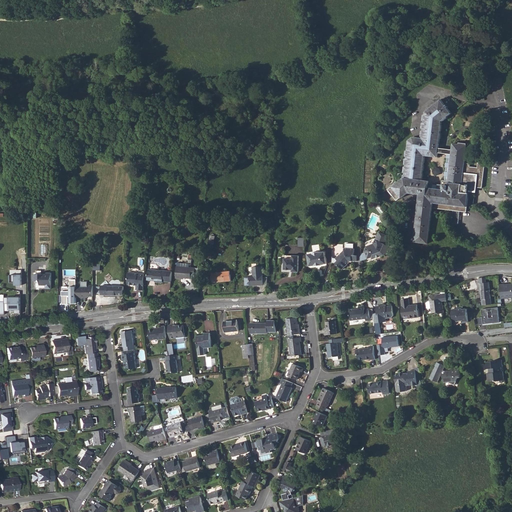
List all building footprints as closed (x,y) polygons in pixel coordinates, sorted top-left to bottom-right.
[(499,61),(486,66),(487,70),(501,65),(499,61)] [(481,74),(488,72),(487,70),(486,66),(476,70),(478,75),(481,74)] [(432,208),(445,210),(448,185),(445,185),(445,190),(427,188),(428,181),(422,180),(423,174),(422,173),(422,172),(424,171),(424,166),(423,165),(423,164),(425,163),(425,158),(424,156),(437,158),(438,153),(442,154),(446,154),(451,155),(452,150),(443,149),(438,148),(439,140),(441,139),(441,134),(440,133),(440,132),(442,131),(442,125),(441,125),(442,121),(443,122),(447,118),(447,117),(451,114),(447,108),(448,107),(446,105),(445,106),(440,100),(425,112),(422,138),(413,137),(408,141),(407,151),(406,152),(405,157),(406,157),(406,159),(405,159),(404,165),(405,165),(405,167),(404,167),(403,173),(404,173),(404,175),(403,176),(403,177),(400,179),(400,181),(399,181),(398,180),(394,183),(394,185),(392,187),(391,186),(387,189),(395,200),(400,197),(401,199),(408,193),(418,195),(418,198),(419,198),(414,242),(427,243),(432,208)] [(453,144),(452,150),(445,210),(453,211),(460,212),(466,213),(469,191),(475,191),(475,188),(482,188),(485,164),(478,163),(477,168),(470,167),(470,163),(464,163),(467,145),(453,144)] [(448,185),(451,155),(446,154),(446,159),(447,159),(446,163),(445,163),(445,168),(446,168),(445,172),(444,172),(444,177),(445,177),(444,181),(443,181),(443,185),(445,185),(448,185)] [(392,257),(394,245),(392,244),(391,245),(387,242),(389,237),(385,235),(383,236),(378,234),(374,245),(366,248),(364,252),(367,260),(371,259),(372,260),(375,259),(376,257),(379,256),(380,257),(384,255),(385,254),(386,255),(392,257)] [(344,252),(336,259),(340,264),(338,266),(342,271),(348,265),(347,264),(349,262),(356,262),(357,256),(354,256),(354,250),(344,249),(344,252)] [(321,252),(314,252),(314,253),(309,254),(310,266),(315,266),(322,266),(322,265),(327,264),(326,252),(321,252)] [(292,260),(284,259),(283,269),(292,270),(292,272),(298,273),(299,256),(293,256),(292,260)] [(180,278),(191,279),(191,276),(192,267),(176,266),(175,279),(180,279),(180,278)] [(262,266),(248,267),(249,286),(254,285),(254,284),(257,284),(257,285),(263,285),(262,266)] [(168,271),(148,269),(147,281),(153,281),(153,280),(154,280),(154,282),(163,283),(163,282),(167,282),(171,282),(172,271),(168,271)] [(212,273),(213,283),(231,281),(230,271),(212,273)] [(143,291),(145,274),(138,274),(139,273),(129,272),(128,285),(134,286),(134,285),(136,285),(136,291),(143,291)] [(45,274),(34,274),(34,281),(39,281),(39,285),(51,285),(51,273),(45,273),(45,274)] [(22,275),(10,275),(10,282),(16,282),(16,285),(22,285),(22,275)] [(480,278),(482,305),(491,304),(489,282),(486,282),(486,277),(480,278)] [(70,303),(76,303),(76,298),(76,286),(76,279),(70,279),(70,286),(63,286),(63,304),(68,304),(68,297),(70,297),(70,303)] [(101,294),(123,295),(124,286),(112,286),(112,282),(108,282),(108,284),(106,283),(106,285),(101,285),(101,286),(97,286),(96,294),(101,294)] [(504,284),(499,285),(501,299),(511,297),(511,283),(506,285),(507,285),(504,286),(504,284)] [(88,287),(82,287),(82,286),(76,286),(76,298),(82,298),(82,300),(86,300),(86,298),(89,298),(89,297),(93,297),(93,286),(88,285),(88,287)] [(431,307),(432,312),(436,312),(439,313),(443,313),(441,299),(440,299),(439,294),(428,295),(429,300),(426,301),(427,307),(431,307)] [(20,298),(4,298),(4,301),(0,301),(0,314),(4,315),(4,304),(9,304),(9,310),(14,310),(14,314),(20,314),(20,298)] [(401,299),(403,317),(408,316),(409,318),(419,317),(417,304),(410,304),(409,299),(401,299)] [(350,320),(364,318),(365,321),(370,320),(368,308),(364,309),(363,305),(357,306),(357,310),(354,310),(354,308),(348,309),(350,320)] [(386,306),(382,306),(382,305),(375,306),(376,313),(373,313),(374,323),(379,323),(382,322),(381,319),(386,318),(391,318),(393,315),(392,305),(386,306)] [(498,307),(482,309),(483,317),(478,318),(479,324),(500,322),(498,307)] [(468,321),(467,309),(462,309),(462,308),(451,309),(453,321),(459,321),(459,320),(461,320),(461,322),(468,321)] [(301,333),(300,329),(299,329),(299,324),(298,317),(287,318),(289,334),(301,333)] [(224,321),(225,332),(239,331),(238,321),(233,321),(233,320),(224,321)] [(251,323),(251,333),(267,333),(268,332),(276,332),(275,320),(268,320),(268,323),(251,323)] [(325,321),(326,330),(326,335),(337,334),(335,320),(325,321)] [(170,339),(185,337),(183,325),(174,326),(174,324),(168,325),(170,339)] [(150,339),(157,338),(157,339),(167,338),(165,325),(160,326),(161,327),(156,328),(156,329),(149,330),(150,339)] [(121,331),(123,347),(124,350),(135,349),(135,344),(133,345),(131,329),(121,331)] [(204,347),(212,347),(210,332),(205,333),(205,335),(197,336),(198,348),(199,355),(205,354),(204,347)] [(95,348),(94,342),(93,342),(92,338),(92,336),(87,336),(87,338),(82,339),(84,353),(85,353),(94,352),(94,348),(95,348)] [(397,336),(383,337),(383,345),(378,345),(379,355),(385,355),(385,348),(398,346),(397,336)] [(338,355),(339,355),(338,342),(344,341),(343,338),(343,337),(337,338),(329,339),(330,342),(327,343),(327,350),(329,349),(330,356),(333,355),(338,355)] [(290,339),(291,356),(302,355),(300,342),(302,341),(301,338),(290,339)] [(65,339),(50,340),(52,353),(67,351),(65,339)] [(44,355),(43,344),(37,344),(38,346),(35,346),(29,347),(30,357),(30,360),(32,361),(38,360),(39,359),(39,356),(44,355)] [(368,347),(356,349),(356,353),(357,354),(358,359),(364,359),(365,359),(370,359),(375,359),(373,345),(368,346),(368,347)] [(8,359),(18,358),(19,360),(23,360),(22,358),(27,358),(25,347),(21,348),(17,348),(17,346),(14,347),(14,348),(11,348),(11,347),(6,348),(8,359)] [(136,367),(134,353),(136,353),(135,349),(124,350),(122,350),(123,354),(122,354),(122,360),(125,359),(125,362),(124,362),(125,368),(129,368),(130,368),(136,367)] [(98,369),(96,356),(95,356),(95,352),(94,352),(85,353),(87,371),(98,369)] [(167,365),(168,372),(174,371),(175,372),(178,372),(176,358),(178,358),(177,354),(169,355),(165,355),(166,359),(165,360),(166,365),(167,365)] [(502,371),(501,366),(502,366),(501,359),(492,360),(492,361),(490,362),(489,361),(485,361),(486,368),(487,368),(488,372),(486,372),(487,381),(496,380),(495,379),(498,378),(498,379),(503,379),(503,371),(502,371)] [(454,384),(458,377),(457,374),(460,374),(459,369),(445,370),(444,371),(442,370),(445,365),(436,361),(429,378),(437,382),(440,375),(442,376),(443,382),(448,382),(454,384)] [(288,375),(297,379),(301,371),(303,372),(304,368),(293,363),(288,375)] [(408,373),(404,373),(402,372),(399,372),(399,374),(394,375),(396,390),(397,391),(405,391),(406,389),(406,387),(407,385),(411,385),(411,386),(417,385),(415,370),(408,371),(408,373)] [(87,381),(89,393),(94,392),(95,393),(100,393),(99,384),(100,384),(99,379),(98,375),(84,377),(84,381),(87,381)] [(286,402),(292,388),(290,387),(293,382),(282,377),(282,378),(284,392),(278,393),(276,398),(286,402)] [(29,379),(11,381),(11,385),(25,383),(27,393),(31,392),(29,379)] [(369,394),(383,392),(383,394),(389,394),(387,380),(376,382),(376,383),(368,384),(369,394)] [(75,381),(57,383),(58,395),(68,394),(68,395),(77,394),(75,381)] [(43,397),(47,396),(47,395),(54,394),(53,382),(45,383),(45,385),(38,386),(38,389),(34,390),(34,395),(36,396),(36,400),(43,399),(43,397)] [(25,383),(11,385),(13,395),(22,394),(23,396),(27,395),(27,393),(25,383)] [(168,386),(157,388),(158,398),(165,397),(165,398),(177,397),(176,386),(168,387),(168,386)] [(316,405),(325,409),(327,405),(328,405),(334,391),(323,386),(317,400),(318,401),(316,405)] [(128,403),(138,402),(138,398),(139,397),(138,394),(137,387),(127,388),(128,395),(127,395),(128,399),(127,399),(128,403)] [(271,393),(262,395),(263,399),(255,401),(258,411),(265,408),(266,409),(275,407),(271,393)] [(231,404),(234,415),(239,414),(242,413),(243,414),(248,412),(244,400),(240,402),(239,397),(237,396),(230,398),(230,399),(231,404)] [(142,420),(140,405),(128,407),(129,411),(130,411),(131,416),(130,417),(131,422),(142,420)] [(216,420),(230,416),(227,406),(213,410),(212,409),(209,410),(212,422),(216,421),(216,420)] [(317,409),(315,413),(317,413),(313,421),(322,425),(327,414),(317,409)] [(10,413),(0,413),(0,419),(2,431),(13,430),(10,413)] [(54,429),(66,427),(66,424),(71,424),(70,415),(60,416),(61,417),(53,418),(54,429)] [(85,418),(79,419),(80,428),(90,427),(88,415),(85,416),(85,418)] [(191,429),(201,427),(201,428),(205,427),(202,416),(188,420),(191,429)] [(170,437),(175,435),(175,434),(181,432),(184,431),(181,421),(171,424),(172,425),(167,426),(170,437)] [(163,426),(147,431),(150,441),(161,438),(162,439),(167,438),(163,426)] [(337,441),(335,433),(338,432),(336,427),(323,431),(325,435),(322,435),(321,439),(323,444),(325,445),(326,444),(327,447),(329,448),(331,448),(333,446),(334,444),(335,442),(337,441)] [(90,431),(92,445),(102,444),(101,434),(102,434),(101,430),(90,431)] [(266,437),(264,438),(264,439),(263,439),(262,437),(256,439),(259,449),(263,448),(264,451),(273,448),(275,446),(271,433),(265,435),(266,437)] [(14,435),(5,437),(7,449),(9,448),(10,452),(13,452),(14,458),(20,457),(19,453),(24,452),(22,442),(18,442),(17,441),(15,441),(14,435)] [(296,448),(305,452),(311,440),(300,435),(299,439),(300,440),(296,448)] [(34,452),(38,451),(38,452),(44,451),(44,450),(48,445),(50,446),(53,441),(45,436),(39,436),(39,439),(36,439),(35,436),(28,437),(29,448),(33,448),(34,452)] [(233,455),(247,451),(244,440),(229,445),(233,455)] [(87,449),(76,465),(84,471),(92,459),(91,458),(94,454),(87,449)] [(218,449),(214,450),(214,452),(210,453),(205,455),(208,465),(221,461),(218,449)] [(197,455),(193,456),(194,458),(188,460),(183,461),(186,471),(200,467),(197,455)] [(118,469),(133,479),(140,470),(131,465),(129,463),(129,462),(124,459),(118,469)] [(174,459),(165,462),(168,472),(178,470),(178,472),(182,470),(179,460),(175,461),(174,459)] [(294,467),(290,465),(291,461),(287,459),(282,469),(288,471),(292,473),(294,467)] [(160,488),(156,476),(154,467),(145,470),(145,472),(144,472),(143,474),(143,475),(141,475),(145,486),(152,490),(160,488)] [(37,480),(37,483),(43,482),(43,480),(47,479),(47,481),(54,480),(52,469),(36,471),(36,473),(32,474),(32,481),(37,480)] [(63,475),(58,477),(62,486),(69,482),(71,479),(72,479),(75,475),(66,470),(63,475)] [(250,470),(245,481),(254,485),(257,486),(259,481),(257,481),(259,478),(260,474),(250,470)] [(286,482),(284,487),(283,489),(287,491),(284,492),(285,498),(293,496),(295,488),(294,487),(293,485),(294,482),(295,479),(292,477),(286,475),(285,474),(282,480),(283,481),(286,482)] [(0,485),(1,491),(13,490),(19,490),(17,478),(13,479),(13,478),(10,479),(0,479),(0,485)] [(111,496),(114,491),(116,493),(119,492),(121,489),(120,486),(108,479),(108,480),(106,483),(106,484),(102,489),(101,490),(99,493),(108,499),(109,500),(112,496),(111,496)] [(246,498),(249,492),(250,492),(252,488),(254,485),(245,481),(243,480),(241,483),(236,494),(246,498)] [(218,490),(208,493),(211,503),(217,501),(217,502),(229,499),(226,490),(219,492),(218,490)] [(200,495),(186,499),(189,511),(190,511),(195,511),(195,509),(197,509),(197,511),(200,511),(204,511),(200,495)] [(297,511),(299,509),(298,504),(296,504),(293,496),(285,498),(279,500),(281,506),(285,505),(285,506),(284,508),(285,511),(297,511)] [(101,511),(102,510),(103,511),(106,507),(98,502),(95,505),(94,504),(92,507),(92,508),(89,511),(101,511)]
